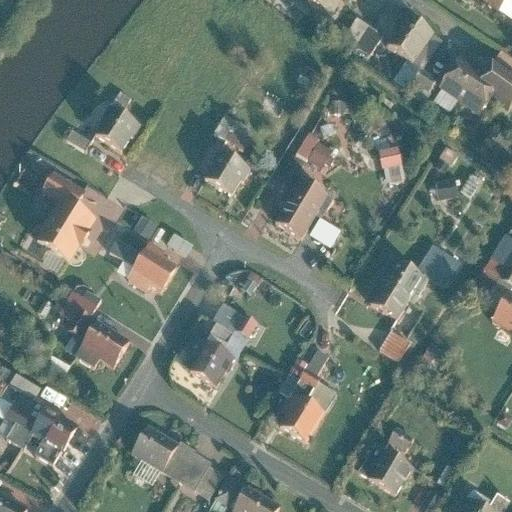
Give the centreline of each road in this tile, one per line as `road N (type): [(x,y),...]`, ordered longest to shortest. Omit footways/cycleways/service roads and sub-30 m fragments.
road 1 (residential): [(350,511),(142,387)]
road 2 (residential): [(142,387),(230,240)]
road 3 (residential): [(142,387),(60,511)]
